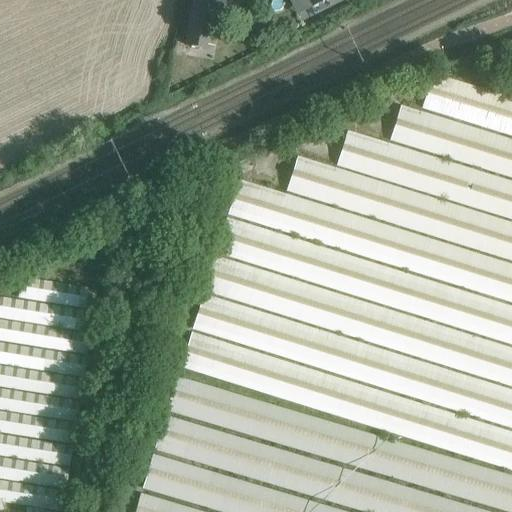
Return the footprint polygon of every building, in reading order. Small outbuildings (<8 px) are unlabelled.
[(192,0),(192,7),(193,7),(186,43),(206,47),(213,11),(221,12),(223,0),(192,0)] [(511,100),(432,76),(422,107),(511,134),(511,100)] [(389,139),(511,177),(511,138),(400,104),(389,139)] [(511,182),(348,132),(341,151),(511,202),(511,182)] [(511,210),(305,146),(297,170),(511,236),(511,210)] [(283,191),(511,261),(511,244),(289,176),(283,191)] [(511,265),(238,180),(227,216),(511,304),(511,265)] [(511,307),(227,218),(216,254),(511,346),(511,307)] [(511,349),(215,257),(204,292),(511,388),(511,349)] [(93,308),(95,292),(20,280),(18,296),(93,308)] [(511,390),(203,295),(192,330),(511,429),(511,390)] [(0,299),(0,316),(89,331),(92,315),(0,299)] [(0,322),(0,339),(86,353),(88,337),(0,322)] [(511,432),(193,335),(183,369),(511,470),(511,432)] [(0,345),(0,362),(82,375),(85,360),(0,345)] [(81,382),(0,368),(0,385),(79,398),(81,382)] [(167,410),(511,511),(511,478),(176,378),(167,410)] [(0,408),(75,420),(78,404),(0,391),(0,408)] [(0,430),(72,442),(74,426),(0,414),(0,430)] [(484,511),(164,418),(155,449),(369,511),(484,511)] [(0,437),(0,453),(69,464),(71,449),(0,437)] [(143,488),(224,511),(339,511),(152,456),(143,488)] [(0,477),(65,487),(68,471),(0,460),(0,477)] [(0,483),(0,500),(61,510),(64,494),(0,483)] [(196,511),(140,495),(135,511),(196,511)]
